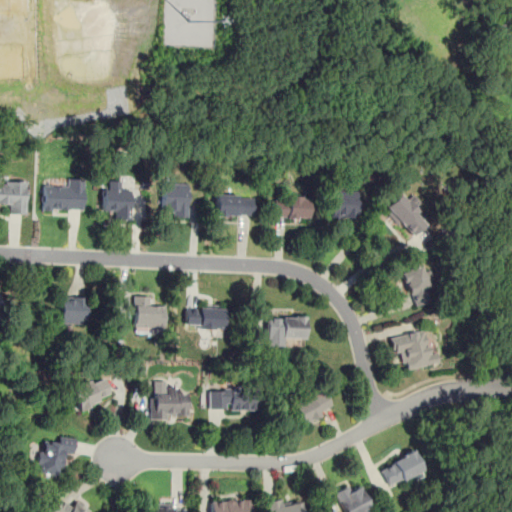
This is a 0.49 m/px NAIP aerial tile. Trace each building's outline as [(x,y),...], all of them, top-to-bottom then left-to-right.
[(82,209),(82,178),(62,178),(62,184),(41,184),(41,209),(82,209)] [(101,209),(110,209),(110,219),(129,219),(129,187),(119,187),(119,178),(109,178),(109,185),(101,185),(101,209)] [(0,202),(4,202),(4,212),(24,213),(24,180),(0,180),(0,202)] [(186,215),(186,182),(159,182),(159,215),(186,215)] [(356,189),(329,189),(329,217),(356,217),(356,189)] [(405,199),(398,191),(382,207),(410,237),(425,223),(415,212),(423,205),(411,193),(405,199)] [(251,194),(213,194),(213,215),(251,215),(251,194)] [(272,217),(308,217),(308,195),(272,195),(272,217)] [(431,299),(421,263),(399,269),(409,305),(431,299)] [(84,324),(85,296),(59,295),(58,322),(84,324)] [(132,304),(132,331),(162,331),(162,304),(132,304)] [(222,304),(196,304),(196,324),(222,324),(222,304)] [(304,314),(263,314),(263,345),(283,345),(283,335),(304,336),(304,314)] [(388,335),(392,357),(402,355),(404,368),(430,364),(424,329),(388,335)] [(76,409),(109,394),(101,375),(67,389),(76,409)] [(257,409),(257,386),(206,386),(206,409),(257,409)] [(331,407),(320,386),(289,402),(299,423),(331,407)] [(148,392),(148,417),(187,417),(187,392),(148,392)] [(73,437),(52,435),(51,443),(36,442),(33,472),(59,475),(61,453),(72,454),(73,437)] [(389,460),(400,483),(423,472),(412,449),(389,460)] [(365,511),(370,510),(357,480),(332,491),(341,511),(365,511)] [(89,511),(90,511),(71,498),(66,506),(55,498),(44,511),(89,511)] [(249,511),(249,498),(206,498),(206,511),(249,511)] [(263,501),(263,511),(303,511),(302,498),(263,501)] [(150,511),(183,511),(183,503),(150,503),(150,511)]
